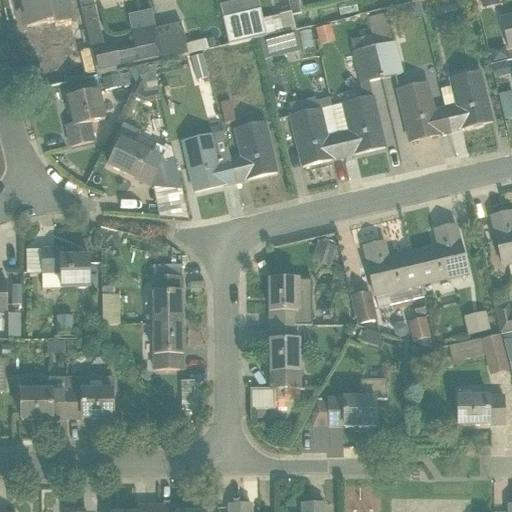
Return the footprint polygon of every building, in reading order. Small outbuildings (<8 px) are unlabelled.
[(20,0),(32,41),(79,29),(71,0),(20,0)] [(242,0),(240,0),(206,9),(216,48),(253,38),(242,0)] [(481,0),(465,0),(469,12),(483,8),(481,0)] [(138,15),(116,17),(118,33),(140,30),(138,15)] [(511,19),(503,22),(510,55),(511,55),(511,19)] [(356,42),(340,44),(346,101),(359,100),(357,81),(387,78),(383,46),(374,47),(371,20),(354,22),(356,42)] [(147,54),(170,50),(166,27),(143,31),(147,54)] [(305,50),(321,46),(316,29),(300,33),(305,50)] [(78,51),(88,49),(85,32),(74,34),(78,51)] [(141,32),(122,34),(124,51),(85,55),(87,74),(130,69),(128,51),(143,49),(141,32)] [(252,62),(279,57),(276,41),(249,45),(252,62)] [(191,44),(173,48),(176,58),(193,54),(191,44)] [(67,54),(69,80),(84,79),(82,52),(67,54)] [(136,69),(118,73),(124,99),(142,95),(136,69)] [(466,137),(497,129),(484,78),(453,85),(459,110),(466,137)] [(411,151),(444,142),(437,116),(430,90),(397,98),(411,151)] [(98,147),(96,133),(111,130),(104,98),(71,105),(77,131),(67,133),(71,152),(98,147)] [(357,162),(389,154),(376,104),(345,111),(351,137),(357,162)] [(444,142),(466,137),(459,110),(437,116),(444,142)] [(323,115),(291,123),(303,174),(335,167),(329,142),(323,115)] [(250,188),(281,180),(269,129),(237,137),(242,160),(250,188)] [(335,167),(357,162),(351,137),(329,142),(335,167)] [(195,202),(229,194),(221,165),(217,142),(183,150),(195,202)] [(110,173),(153,194),(168,165),(124,143),(110,173)] [(229,194),(250,188),(242,160),(221,165),(229,194)] [(511,273),(511,219),(492,224),(504,275),(511,273)] [(425,295),(472,283),(459,231),(435,237),(438,251),(415,257),(425,295)] [(425,295),(415,257),(392,263),(389,249),(364,255),(377,307),(425,295)] [(46,297),(97,298),(98,263),(63,262),(63,255),(46,255),(46,297)] [(0,321),(9,322),(10,288),(0,287),(0,321)] [(276,321),(306,321),(306,287),(276,287),(276,321)] [(337,298),(341,324),(360,321),(355,295),(337,298)] [(104,317),(103,300),(89,301),(90,318),(104,317)] [(154,300),(154,333),(189,332),(189,300),(154,300)] [(511,332),(510,315),(483,317),(484,335),(511,332)] [(472,337),(470,317),(450,319),(452,339),(472,337)] [(396,322),(397,341),(415,340),(414,321),(396,322)] [(155,364),(190,364),(189,332),(154,333),(155,364)] [(493,371),(485,339),(466,344),(475,376),(493,371)] [(274,382),(307,382),(307,347),(275,347),(274,382)] [(168,384),(166,415),(181,416),(183,384),(168,384)] [(75,429),(75,385),(27,385),(27,429),(75,429)] [(75,429),(120,429),(120,385),(75,385),(75,429)] [(238,413),(259,412),(258,393),(237,394),(238,413)] [(302,432),(332,431),(330,402),(301,403),(302,432)] [(462,434),(506,435),(507,404),(463,403),(462,434)] [(333,437),(383,437),(383,404),(333,404),(333,437)] [(332,492),(333,511),(364,511),(364,491),(332,492)]
